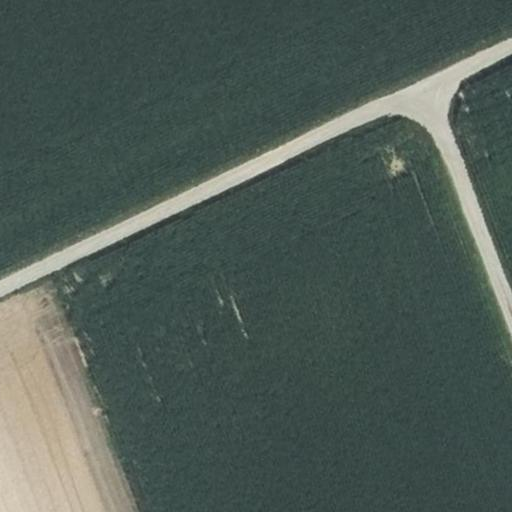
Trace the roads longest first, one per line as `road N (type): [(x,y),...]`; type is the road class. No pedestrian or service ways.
road 1 (unclassified): [(423,87),(0,288)]
road 2 (unclassified): [(423,87),(511,316)]
